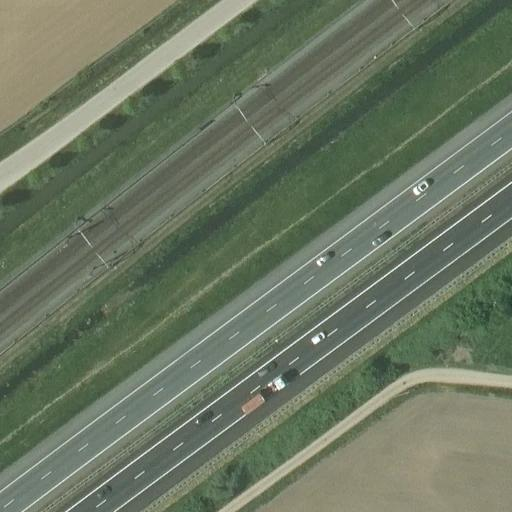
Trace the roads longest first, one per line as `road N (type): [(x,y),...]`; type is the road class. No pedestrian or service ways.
road 1 (motorway): [(511,130),(0,511)]
road 2 (motorway): [(97,511),(511,203)]
road 3 (unclassified): [(511,384),(415,380),(226,511)]
road 4 (unclassified): [(0,180),(242,0)]
